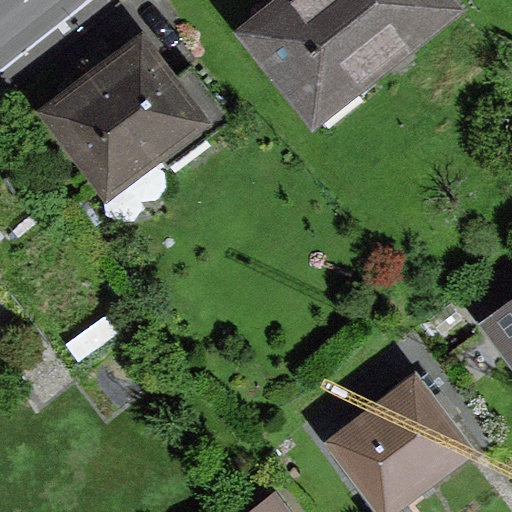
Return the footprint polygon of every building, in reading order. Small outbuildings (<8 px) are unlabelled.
[(258,0),(231,21),(311,120),(461,0),(258,0)] [(213,115),(142,22),(36,102),(107,195),(213,115)] [(511,273),(504,262),(474,285),(489,305),(477,315),(511,361),(511,273)] [(382,511),(476,442),(416,362),(321,432),(381,511),(382,511)] [(293,511),(273,484),(235,511),(293,511)]
